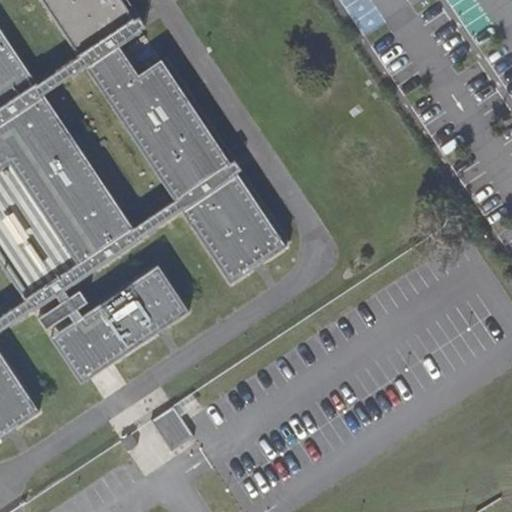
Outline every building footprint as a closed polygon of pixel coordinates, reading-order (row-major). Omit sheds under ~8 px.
[(175,198),(186,213),(232,282),(287,245),(240,173),(242,172),(235,159),(229,159),(163,58),(139,73),(121,47),(143,31),(144,24),(141,17),(139,15),(134,16),(123,0),(43,0),(80,54),(88,66),(175,198)] [(0,436),(41,410),(0,348),(0,261),(25,298),(33,310),(53,297),(57,304),(38,316),(46,330),(68,316),(71,323),(51,335),(82,382),(190,312),(157,264),(82,313),(80,307),(88,303),(79,290),(69,294),(66,288),(144,239),(134,224),(46,93),(38,81),(0,25),(0,436)] [(88,66),(80,54),(38,81),(46,93),(88,66)] [(175,198),(134,224),(144,239),(186,213),(175,198)] [(0,314),(0,333),(33,310),(25,298),(0,314)] [(170,450),(193,435),(185,422),(174,407),(152,421),(170,450)] [(127,452),(139,444),(132,432),(121,442),(127,452)]
